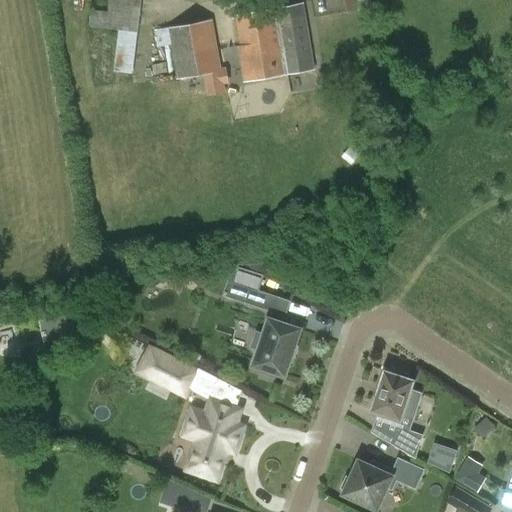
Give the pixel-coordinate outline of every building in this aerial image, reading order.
[(110,0),(109,10),(91,8),(90,25),(119,29),(114,69),(133,71),(140,0),(110,0)] [(370,8),(368,0),(332,0),(334,12),(370,8)] [(244,82),(314,70),(303,4),(235,16),(240,46),(238,46),(244,82)] [(177,80),(220,72),(212,20),(155,31),(158,48),(171,45),(177,80)] [(228,281),(250,288),(258,291),(263,276),(233,266),(228,281)] [(258,291),(250,288),(245,303),(272,312),(277,297),(258,291)] [(41,320),(45,346),(92,338),(87,312),(41,320)] [(253,365),(284,375),(290,358),(291,359),(295,347),(294,347),(299,330),(269,320),(264,334),(256,331),(250,348),(258,351),(253,365)] [(183,436),(197,440),(186,470),(217,480),(227,450),(234,453),(243,427),(236,424),(241,409),(236,408),(242,391),(198,368),(196,372),(131,338),(120,361),(185,395),(188,389),(210,401),(206,414),(192,409),(186,428),(183,436)] [(408,374),(393,369),(391,374),(384,371),(379,386),(376,396),(371,411),(400,420),(403,411),(414,415),(421,394),(410,390),(413,381),(406,379),(408,374)] [(415,458),(422,436),(397,428),(392,444),(415,458)] [(434,441),(427,462),(451,469),(458,448),(434,441)] [(477,487),(487,463),(466,454),(456,478),(477,487)] [(346,477),(341,488),(345,490),(343,494),(376,510),(387,487),(392,490),(396,480),(415,489),(423,470),(398,459),(393,471),(373,461),(372,462),(374,463),(372,467),(358,461),(350,479),(346,477)] [(190,511),(207,511),(212,498),(167,478),(160,502),(190,511)] [(448,502),(464,511),(488,511),(491,509),(456,488),(448,502)] [(511,493),(503,491),(499,504),(511,511),(511,493)]
